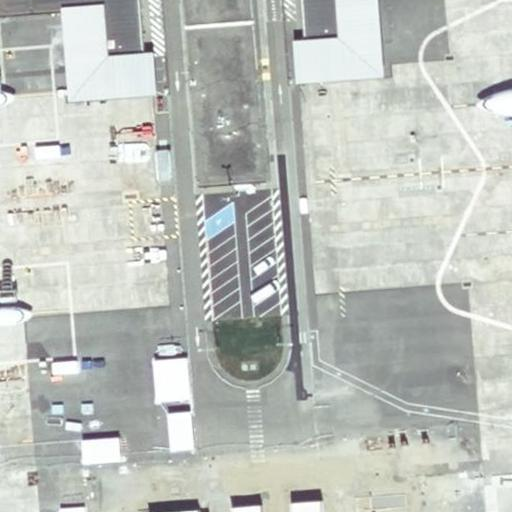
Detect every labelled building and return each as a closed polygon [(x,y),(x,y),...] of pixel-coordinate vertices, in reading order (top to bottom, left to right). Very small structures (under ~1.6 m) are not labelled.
[(0,0),(0,17),(63,13),(107,9),(110,59),(146,56),(141,0),(0,0)] [(271,181),(256,0),(186,0),(201,187),(271,181)] [(332,0),(335,37),(300,40),(288,41),(295,83),(382,76),(381,61),(376,0),(332,0)] [(297,0),(300,40),(335,37),(332,0),(297,0)] [(146,56),(110,59),(107,9),(63,13),(67,85),(70,104),(161,97),(158,55),(146,56)] [(511,97),(330,111),(350,359),(511,342),(511,97)] [(511,511),(511,470),(355,482),(358,511),(511,511)]
